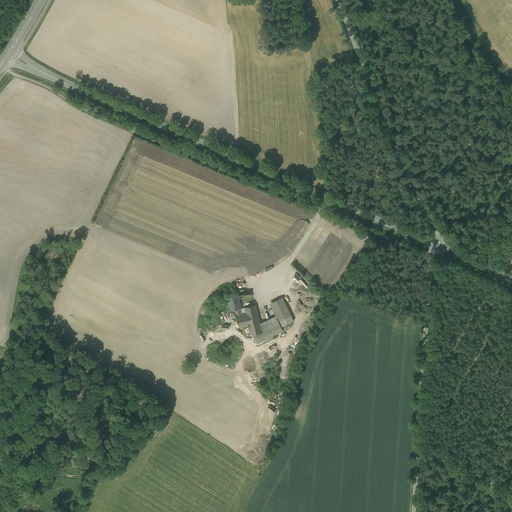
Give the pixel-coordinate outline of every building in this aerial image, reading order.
[(265,274),(277,267),(276,265),(264,271),(265,274)] [(303,279),(298,283),(304,289),(308,285),(303,279)] [(238,293),(228,296),(231,310),(240,308),(241,307),(239,298),(238,293)] [(294,320),(282,297),(274,301),(280,315),(276,316),(277,317),(281,326),(294,320)] [(256,305),(245,307),(246,312),(242,313),(240,308),(235,309),(236,315),(239,327),(248,325),(249,328),(251,328),(253,334),(262,331),(261,325),(256,305)] [(277,317),(261,325),(262,331),(253,334),(257,343),(283,330),(281,326),(277,317)] [(206,343),(227,336),(225,331),(204,339),(206,343)]
